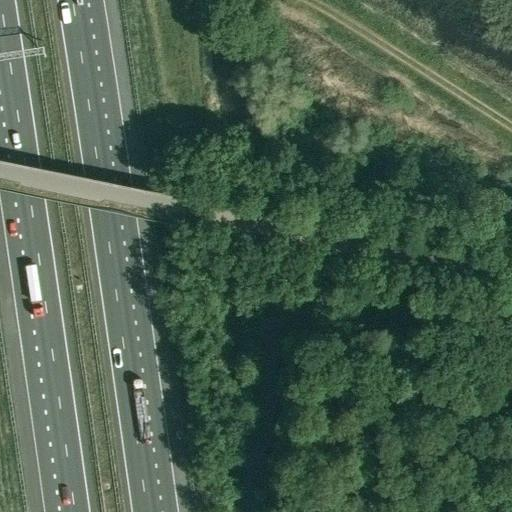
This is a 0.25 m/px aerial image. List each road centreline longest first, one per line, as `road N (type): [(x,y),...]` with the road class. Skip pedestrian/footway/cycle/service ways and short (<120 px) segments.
road 1 (unclassified): [(511,274),(0,164)]
road 2 (motorway): [(155,511),(82,0)]
road 3 (motorway): [(0,2),(72,511)]
